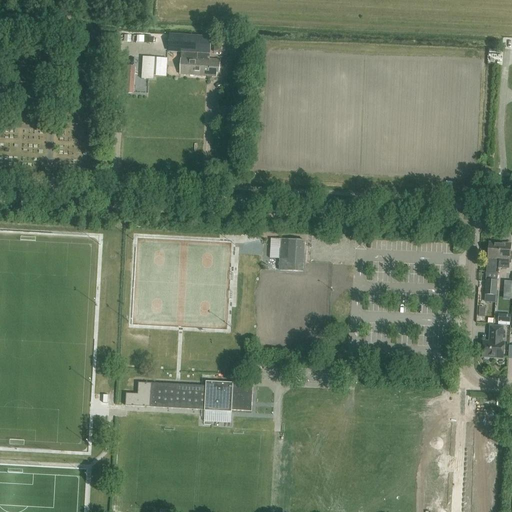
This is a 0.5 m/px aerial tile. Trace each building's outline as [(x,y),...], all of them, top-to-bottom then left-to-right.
[(101,34),(101,43),(112,44),(112,35),(101,34)] [(198,66),(199,36),(170,35),(169,52),(181,53),(180,75),(207,77),(208,70),(203,70),(203,67),(198,66)] [(199,36),(198,66),(203,67),(203,70),(208,70),(207,77),(216,77),(217,73),(219,73),(220,61),(210,60),(207,60),(208,54),(209,55),(210,39),(199,38),(199,36)] [(241,39),(212,37),(212,45),(240,47),(241,39)] [(221,107),(220,123),(231,124),(232,108),(221,107)] [(280,271),(303,272),(305,241),(282,240),(280,271)] [(499,259),(500,244),(489,243),(487,272),(496,273),(497,260),(497,258),(499,259)] [(511,245),(500,244),(499,259),(502,259),(501,261),(500,261),(499,268),(509,268),(510,260),(511,259),(511,252),(511,253),(511,245)] [(487,280),(485,295),(496,296),(498,281),(487,280)] [(490,358),(504,359),(505,343),(503,342),(503,327),(490,326),(490,337),(491,337),(491,342),(483,342),(483,358),(484,358),(485,360),(489,360),(490,358)] [(237,365),(237,378),(244,378),(245,366),(237,365)] [(251,411),(253,386),(233,385),(233,383),(206,382),(206,386),(152,383),(139,382),(138,394),(126,393),(126,406),(205,410),(205,411),(215,411),(215,416),(221,417),(221,412),(232,412),(232,410),(251,411)]
